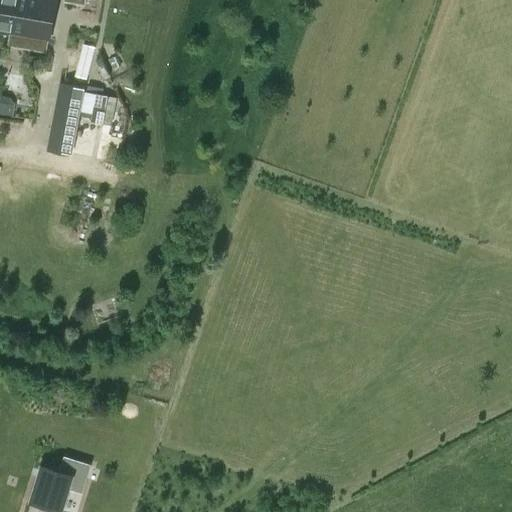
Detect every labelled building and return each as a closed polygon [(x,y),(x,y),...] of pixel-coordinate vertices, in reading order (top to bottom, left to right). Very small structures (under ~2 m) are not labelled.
[(0,0),(0,26),(10,29),(7,43),(45,50),(55,0),(53,0),(0,0)] [(82,35),(72,33),(66,57),(61,81),(47,151),(70,154),(83,85),(80,84),(89,44),(80,42),(82,35)] [(106,96),(86,92),(82,115),(91,117),(90,122),(101,124),(106,96)] [(14,103),(0,100),(0,114),(12,116),(14,103)] [(61,510),(68,487),(81,491),(90,465),(65,457),(60,471),(42,466),(31,501),(61,510)]
